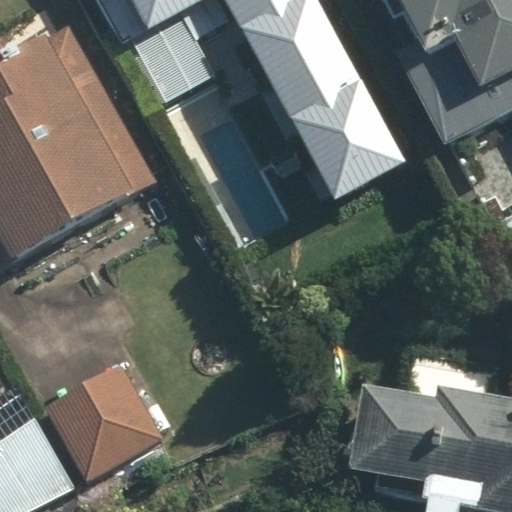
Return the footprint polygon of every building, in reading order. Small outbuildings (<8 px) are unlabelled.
[(102,0),(128,47),(215,0),(230,0),(343,210),(414,172),(322,0),(102,0)] [(511,0),(411,0),(435,47),(411,59),(455,146),(511,117),(511,0)] [(0,243),(18,275),(167,191),(76,33),(19,66),(0,32),(0,243)] [(170,439),(126,366),(46,414),(90,487),(170,439)] [(487,511),(511,511),(511,405),(449,395),(447,406),(376,394),(362,475),(434,487),(432,503),(487,511)]
